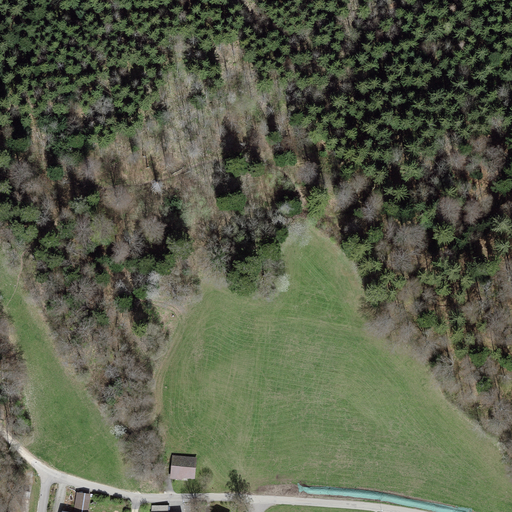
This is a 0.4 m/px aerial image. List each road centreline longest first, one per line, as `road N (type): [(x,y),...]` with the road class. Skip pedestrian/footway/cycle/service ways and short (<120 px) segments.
road 1 (residential): [(256,503),(138,499),(48,477)]
road 2 (residential): [(384,511),(256,503)]
